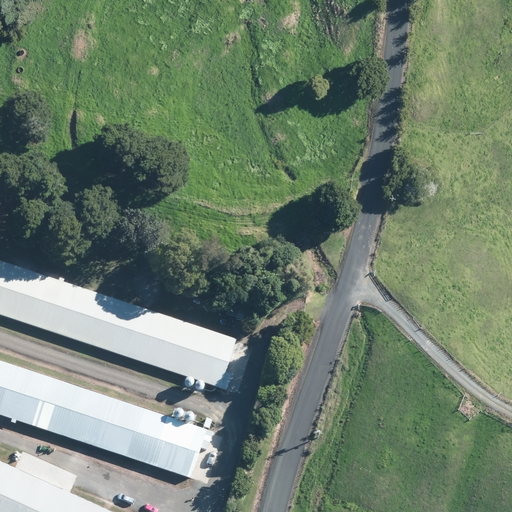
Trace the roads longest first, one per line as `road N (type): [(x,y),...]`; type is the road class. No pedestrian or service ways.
road 1 (unclassified): [(279,511),(375,190),(398,0)]
road 2 (unknown): [(352,271),(511,404)]
